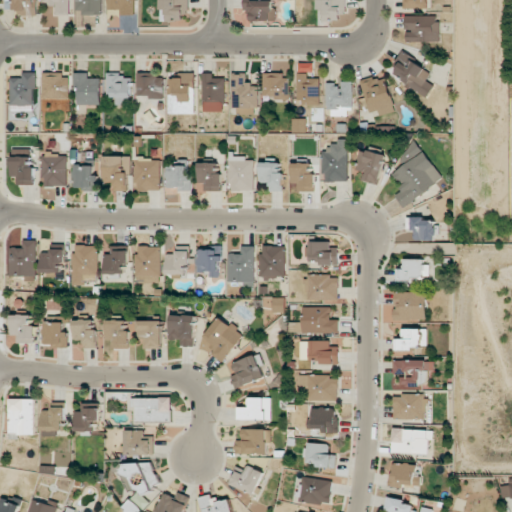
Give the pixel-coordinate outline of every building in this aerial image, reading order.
[(37,13),(36,0),(11,0),(12,14),(37,13)] [(69,0),(43,0),(43,4),(56,5),(55,14),(70,15),(69,0)] [(102,14),(101,0),(75,0),(76,13),(102,14)] [(132,0),(108,0),(108,10),(120,10),(120,13),(132,13),(132,0)] [(187,0),(160,0),(160,20),(187,21),(187,0)] [(276,20),(275,0),(244,0),(245,10),(249,10),(249,21),(276,20)] [(346,0),(318,0),(319,9),(324,9),(324,19),(347,19),(346,0)] [(427,0),(403,0),(404,8),(428,9),(427,0)] [(438,15),(405,16),(405,42),(438,41),(438,15)] [(434,84),(427,81),(433,69),(403,54),(392,77),(429,95),(434,84)] [(36,72),(23,72),(23,78),(11,78),(11,105),(35,106),(36,72)] [(169,114),(195,114),(195,73),(183,72),(183,78),(169,78),(169,114)] [(246,72),(232,73),(232,113),(258,112),(257,84),(246,84),(246,72)] [(69,98),(69,73),(43,73),(43,99),(69,98)] [(100,105),(101,78),(89,77),(89,73),(76,73),(76,104),(100,105)] [(203,73),(203,111),(224,112),(225,78),(213,77),(213,73),(203,73)] [(263,97),(289,97),(290,74),(264,73),(263,97)] [(308,73),(298,73),(299,107),(321,107),(320,78),(308,78),(308,73)] [(107,74),(107,97),(116,97),(116,105),(131,105),(131,75),(107,74)] [(163,97),(164,74),(138,74),(137,97),(163,97)] [(351,82),(327,82),(328,116),(352,116),(351,82)] [(347,139),(337,139),(337,147),(323,147),(325,182),(349,181),(347,139)] [(404,206),(443,180),(418,142),(401,153),(407,164),(394,172),(404,187),(395,193),(404,206)] [(386,155),(361,149),(356,169),(363,171),(361,180),(379,184),(386,155)] [(230,190),(254,191),(255,158),(234,157),(234,152),(231,152),(230,190)] [(67,153),(43,154),(44,186),(68,185),(67,153)] [(35,184),(35,167),(30,167),(30,156),(11,156),(11,176),(18,176),(19,185),(35,184)] [(130,156),(105,156),(105,182),(114,182),(114,190),(129,190),(130,156)] [(161,158),(136,158),(137,190),(162,190),(161,158)] [(96,176),(95,159),(74,160),(75,187),(83,187),(83,191),(100,191),(99,175),(96,176)] [(199,183),(205,183),(204,191),(221,191),(221,162),(199,162),(199,183)] [(260,182),(270,182),(269,191),(282,191),(283,162),(261,162),(260,182)] [(293,163),(293,184),(298,183),(298,191),(316,191),(316,173),(312,173),(312,163),(293,163)] [(192,190),(191,175),(188,175),(188,165),(167,165),(168,187),(179,187),(179,191),(192,190)] [(436,240),(436,218),(408,217),(407,228),(415,229),(415,240),(436,240)] [(10,276),(36,277),(37,240),(24,240),(24,247),(11,247),(10,276)] [(339,264),(339,247),(331,248),(331,241),(311,241),(312,265),(339,264)] [(98,245),(73,245),(74,285),(86,285),(86,280),(98,280),(98,245)] [(136,280),(161,280),(161,246),(137,245),(136,280)] [(261,277),(285,277),(285,246),(262,245),(261,277)] [(105,273),(123,273),(123,262),(128,262),(128,246),(111,246),(111,254),(105,254),(105,273)] [(199,272),(209,272),(209,277),(221,277),(221,247),(199,246),(199,272)] [(255,246),(242,246),(242,253),(228,253),(229,282),(255,281),(255,246)] [(42,272),(62,272),(62,261),(65,261),(65,249),(52,248),(52,252),(42,252),(42,272)] [(186,274),(186,264),(190,264),(190,252),(167,251),(166,274),(186,274)] [(426,259),(406,259),(406,269),(397,269),(397,283),(427,282),(426,259)] [(308,275),(308,300),(339,299),(339,275),(308,275)] [(426,292),(394,292),(394,319),(426,320),(426,292)] [(285,297),(273,297),(273,312),(285,312),(285,297)] [(339,319),(333,319),(332,306),(304,307),(304,333),(339,333),(339,319)] [(171,339),(181,339),(181,345),(195,346),(196,315),(171,314),(171,339)] [(33,343),(33,315),(12,315),(12,335),(18,335),(18,343),(33,343)] [(241,334),(236,331),(238,328),(217,316),(200,347),(226,361),(241,334)] [(84,348),(96,348),(96,320),(74,319),(73,340),(84,340),(84,348)] [(106,320),(107,340),(112,340),(112,348),(133,348),(133,320),(106,320)] [(141,320),(141,348),(162,348),(162,320),(141,320)] [(67,347),(66,321),(44,321),(44,344),(54,344),(54,348),(67,347)] [(395,338),(395,349),(427,349),(427,329),(404,328),(403,338),(395,338)] [(301,342),(302,360),(323,360),(323,364),(340,364),(339,341),(301,342)] [(233,363),(237,374),(232,377),(236,388),(267,377),(258,354),(233,363)] [(427,360),(394,360),(394,374),(401,374),(401,386),(428,385),(427,360)] [(304,375),(304,400),(338,400),(338,376),(304,375)] [(426,394),(394,395),(395,419),(425,419),(425,403),(427,403),(426,394)] [(173,420),(172,397),(135,398),(136,422),(173,420)] [(271,397),(251,397),(251,407),(238,406),(238,420),(271,420),(271,397)] [(35,435),(36,399),(11,399),(10,438),(20,438),(20,435),(35,435)] [(99,431),(99,404),(82,403),(82,411),(77,411),(76,431),(99,431)] [(58,436),(58,431),(66,431),(65,407),(53,407),(53,410),(43,411),(43,436),(58,436)] [(310,431),(338,431),(339,408),(311,407),(310,431)] [(236,453),(269,454),(270,429),(242,429),(242,440),(236,440),(236,453)] [(393,453),(431,453),(432,429),(394,429),(393,453)] [(155,454),(155,436),(146,436),(146,430),(125,430),(125,454),(155,454)] [(337,454),(328,454),(329,444),(309,443),(308,463),(317,463),(317,466),(336,468),(337,454)] [(158,488),(156,462),(124,463),(124,476),(133,476),(134,489),(158,488)] [(420,464),(391,463),(391,485),(419,486),(420,464)] [(256,495),(265,473),(248,465),(244,474),(236,471),(231,484),(256,495)] [(329,505),(334,481),(303,476),(298,500),(329,505)] [(511,497),(511,483),(501,485),(503,499),(511,497)] [(184,511),(191,497),(178,491),(175,497),(166,493),(157,511),(184,511)] [(233,511),(231,499),(216,502),(215,494),(200,497),(203,511),(233,511)] [(2,496),(0,503),(0,511),(20,511),(23,500),(2,496)] [(388,511),(415,511),(416,506),(405,504),(405,500),(387,496),(384,511),(388,511)] [(56,511),(58,505),(34,498),(30,511),(56,511)]
